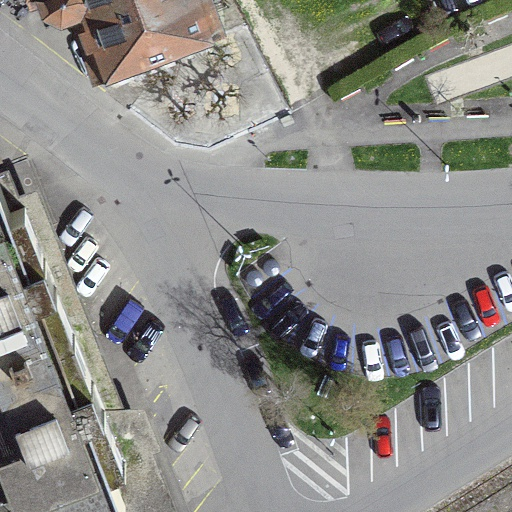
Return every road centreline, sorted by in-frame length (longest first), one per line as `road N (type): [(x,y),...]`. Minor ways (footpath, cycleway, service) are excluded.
road 1 (residential): [(137,183),(412,198),(511,193)]
road 2 (residential): [(243,511),(249,503),(225,395),(137,183)]
road 3 (residential): [(137,183),(0,75)]
